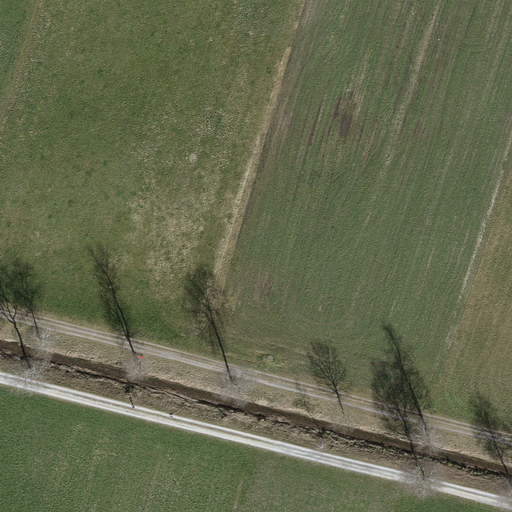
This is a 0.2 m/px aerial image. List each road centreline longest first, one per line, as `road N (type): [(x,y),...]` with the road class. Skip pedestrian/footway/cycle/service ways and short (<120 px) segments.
road 1 (track): [(0,311),(511,439)]
road 2 (track): [(511,507),(0,381)]
